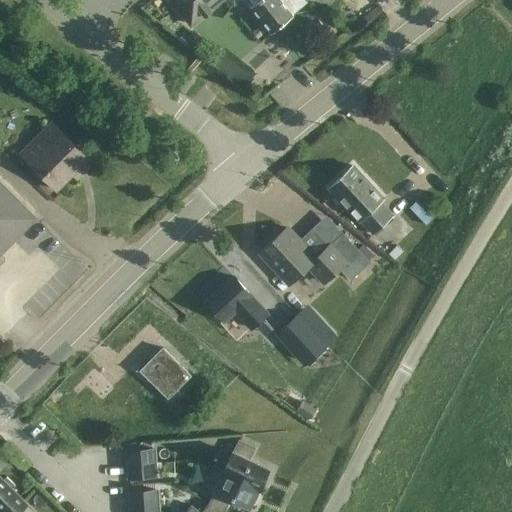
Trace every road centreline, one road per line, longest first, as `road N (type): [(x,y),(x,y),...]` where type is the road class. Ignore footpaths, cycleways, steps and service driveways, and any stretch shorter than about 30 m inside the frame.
road 1 (unclassified): [(331,511),(511,189)]
road 2 (tertiary): [(0,405),(241,170)]
road 3 (tertiary): [(241,170),(450,0)]
road 4 (unclassified): [(241,170),(203,127),(44,0)]
road 5 (residential): [(0,420),(94,511)]
